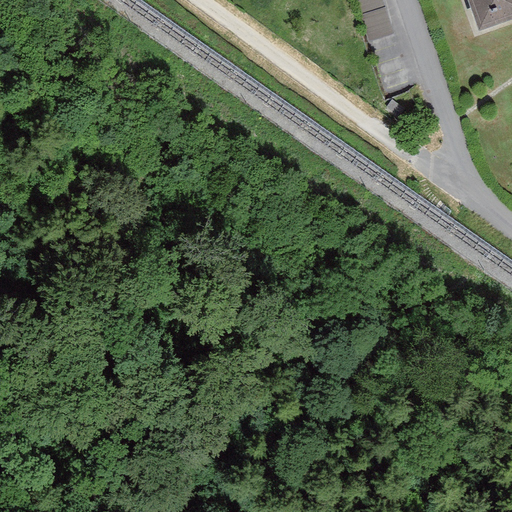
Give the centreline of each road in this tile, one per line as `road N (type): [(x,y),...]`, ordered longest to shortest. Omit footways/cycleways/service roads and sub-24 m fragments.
road 1 (track): [(211,0),(478,193)]
road 2 (residential): [(511,219),(478,193),(408,0)]
